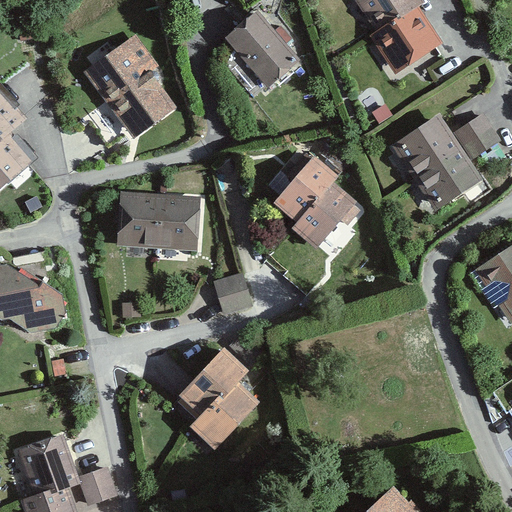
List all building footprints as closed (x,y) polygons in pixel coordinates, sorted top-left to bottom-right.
[(354,0),(375,32),(370,36),(395,76),(444,44),(420,7),(427,3),(424,0),(354,0)] [(262,9),(225,39),(269,92),(305,63),(262,9)] [(130,40),(84,73),(136,142),(181,108),(130,40)] [(0,194),(38,163),(8,129),(26,114),(0,84),(0,194)] [(107,104),(90,116),(106,140),(124,128),(107,104)] [(485,115),(455,134),(473,160),(502,140),(485,115)] [(440,116),(392,148),(436,214),(484,182),(440,116)] [(354,200),(335,185),(341,177),(313,155),(276,203),(298,221),(292,228),(317,247),(354,200)] [(201,194),(121,191),(118,247),(199,250),(201,194)] [(511,244),(471,273),(511,328),(511,327),(511,244)] [(4,263),(0,263),(0,315),(35,335),(58,328),(65,311),(59,291),(4,263)] [(243,275),(215,283),(224,317),(252,309),(243,275)] [(221,348),(180,394),(202,414),(192,425),(217,447),(259,400),(239,381),(248,372),(221,348)] [(17,449),(31,495),(20,499),(23,511),(76,511),(69,487),(79,484),(86,506),(117,496),(108,468),(78,477),(65,434),(17,449)] [(420,511),(397,485),(365,511),(420,511)]
